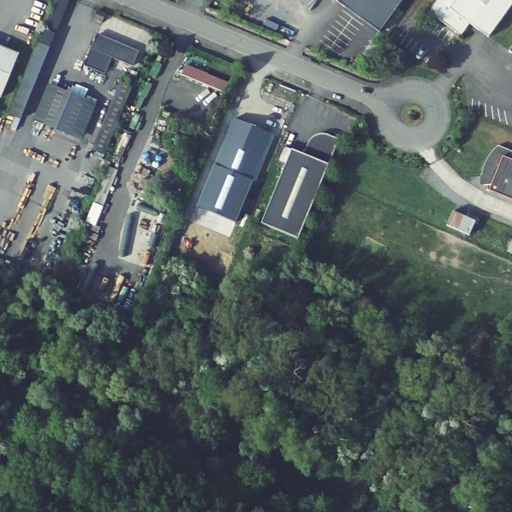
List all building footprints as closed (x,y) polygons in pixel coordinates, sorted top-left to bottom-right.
[(52,0),(11,114),(23,119),(66,0),(52,0)] [(336,0),(381,32),(403,0),(336,0)] [(511,7),(511,0),(439,0),(430,12),(462,35),(472,23),(490,37),(511,7)] [(97,11),(93,20),(102,24),(106,15),(97,11)] [(139,52),(97,35),(85,66),(105,74),(112,58),(133,66),(139,52)] [(0,95),(2,97),(20,53),(0,45),(0,95)] [(227,81),(187,66),(183,77),(223,92),(227,81)] [(90,153),(102,158),(132,87),(120,82),(90,153)] [(96,104),(50,85),(37,118),(83,137),(96,104)] [(271,133),(234,118),(198,207),(235,223),(271,133)] [(292,153),(261,227),(299,242),(340,142),(326,137),(325,136),(324,136),(321,136),(320,136),(318,137),(316,138),(315,138),(313,139),(312,140),(310,143),(308,146),(303,158),(292,153)] [(511,159),(509,159),(510,156),(508,154),(511,151),(500,146),(488,159),(480,178),(483,179),(486,188),(491,186),(489,191),(511,200),(511,159)] [(447,229),(471,237),(476,222),(453,213),(447,229)]
